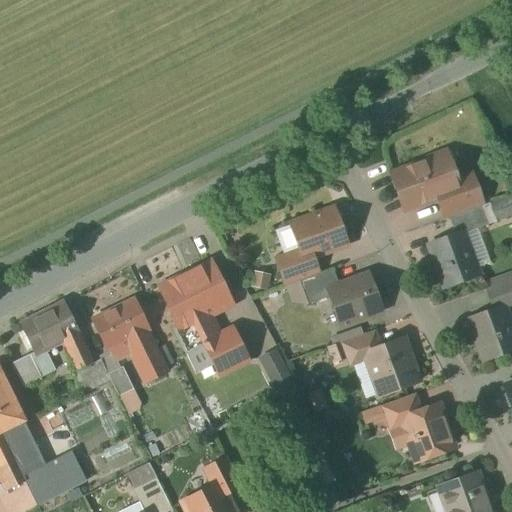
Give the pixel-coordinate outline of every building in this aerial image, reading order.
[(426,160),(424,164),(391,175),(404,211),(438,199),(459,191),(456,182),(445,153),(426,160)] [(459,191),(438,199),(445,220),(448,219),(482,206),(471,177),(456,182),(459,191)] [(482,206),(448,219),(455,237),(463,234),(463,235),(489,226),(482,206)] [(333,211),(290,226),(298,250),(303,262),(312,258),(346,246),(333,211)] [(455,237),(429,247),(444,288),(478,276),(463,235),(463,234),(455,237)] [(298,250),(274,258),(285,288),(298,283),(318,275),(312,258),(303,262),(298,250)] [(210,264),(159,289),(179,329),(180,331),(208,317),(230,306),(210,264)] [(318,275),(298,283),(307,306),(330,298),(327,291),(339,287),(332,270),(318,275)] [(339,287),(327,291),(330,298),(340,327),(380,312),(368,276),(339,287)] [(511,280),(488,289),(496,312),(503,309),(503,310),(511,307),(511,280)] [(133,301),(92,321),(107,352),(124,343),(129,354),(132,353),(152,343),(147,332),(148,331),(133,301)] [(62,303),(18,325),(35,358),(63,344),(79,336),(79,335),(62,303)] [(496,312),(469,321),(483,361),(511,350),(511,333),(503,310),(503,309),(496,312)] [(208,317),(180,331),(179,329),(173,331),(186,355),(204,346),(204,345),(218,338),(208,317)] [(218,338),(204,345),(204,346),(218,375),(246,361),(232,331),(218,338)] [(375,333),(341,345),(347,363),(365,356),(365,355),(381,349),(375,333)] [(79,336),(63,344),(77,373),(93,365),(79,336)] [(381,349),(365,355),(365,356),(380,397),(420,382),(414,364),(411,366),(402,341),(381,349)] [(152,343),(132,353),(129,354),(144,385),(167,373),(152,343)] [(21,351),(9,356),(19,376),(31,370),(21,351)] [(274,353),(260,361),(270,379),(284,371),(274,353)] [(22,388),(9,362),(0,366),(0,375),(9,394),(22,388)] [(77,373),(73,375),(83,394),(109,381),(100,362),(93,365),(77,373)] [(284,371),(270,379),(277,393),(291,385),(284,371)] [(0,433),(22,423),(23,422),(9,394),(0,375),(0,433)] [(415,396),(381,408),(389,432),(403,427),(406,426),(404,419),(421,413),(415,396)] [(421,413),(404,419),(406,426),(403,427),(416,463),(452,449),(437,407),(421,413)] [(39,456),(22,423),(0,433),(0,481),(2,485),(1,486),(13,511),(36,511),(55,503),(42,478),(69,464),(60,446),(39,456)] [(226,459),(204,471),(213,488),(219,484),(225,496),(240,488),(226,459)] [(69,464),(42,478),(55,503),(58,509),(85,496),(69,464)] [(488,511),(475,477),(441,489),(448,511),(488,511)] [(156,480),(132,492),(142,511),(171,511),(172,511),(156,480)] [(213,488),(182,504),(185,511),(233,511),(225,496),(219,484),(213,488)]
